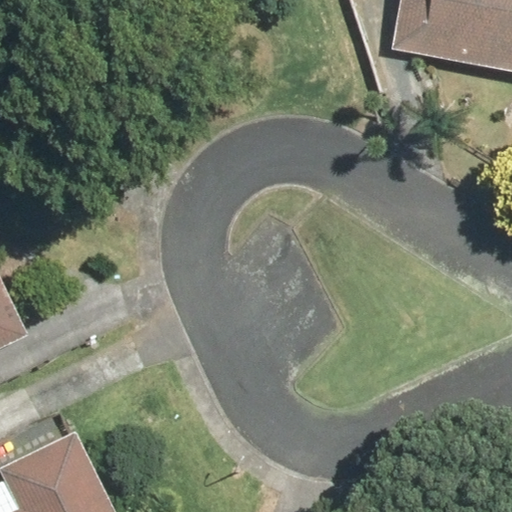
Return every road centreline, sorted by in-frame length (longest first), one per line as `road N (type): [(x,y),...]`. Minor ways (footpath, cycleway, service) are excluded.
road 1 (residential): [(511,368),(353,441),(313,442),(283,429),(260,406),(197,251),(203,216),(240,170),(274,156),(310,155),(355,172)]
road 2 (residential): [(355,172),(511,269)]
